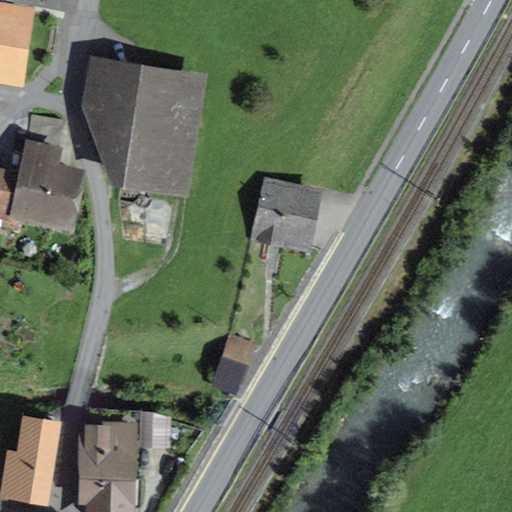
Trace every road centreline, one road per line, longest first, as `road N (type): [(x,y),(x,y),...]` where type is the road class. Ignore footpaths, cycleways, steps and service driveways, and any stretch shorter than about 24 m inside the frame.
road 1 (primary): [(491,0),(196,511)]
road 2 (residential): [(87,0),(71,91),(100,199),(103,293),(71,421),(65,477),(73,511)]
road 3 (track): [(179,205),(165,257),(103,293)]
